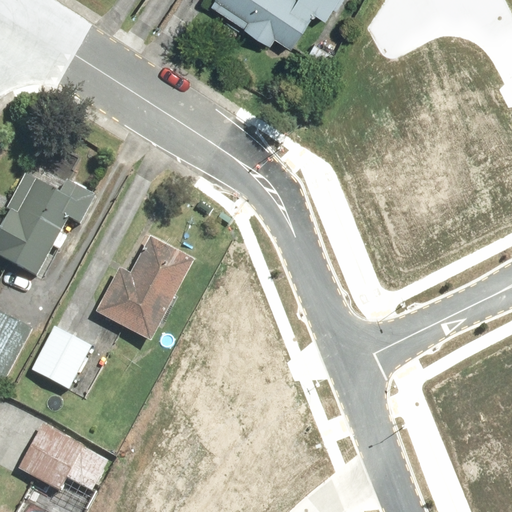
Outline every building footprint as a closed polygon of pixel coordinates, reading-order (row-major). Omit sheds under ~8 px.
[(209,0),(208,4),(269,43),(273,37),(308,59),(345,0),(209,0)] [(5,208),(9,211),(0,224),(0,257),(37,279),(69,221),(79,227),(99,199),(67,177),(57,192),(35,178),(29,173),(5,208)] [(193,257),(147,234),(128,273),(117,267),(95,312),(152,340),(193,257)] [(0,312),(0,381),(8,386),(37,334),(0,312)] [(52,329),(31,369),(70,389),(90,349),(52,329)] [(89,492),(108,461),(44,426),(18,468),(58,492),(67,478),(89,492)]
